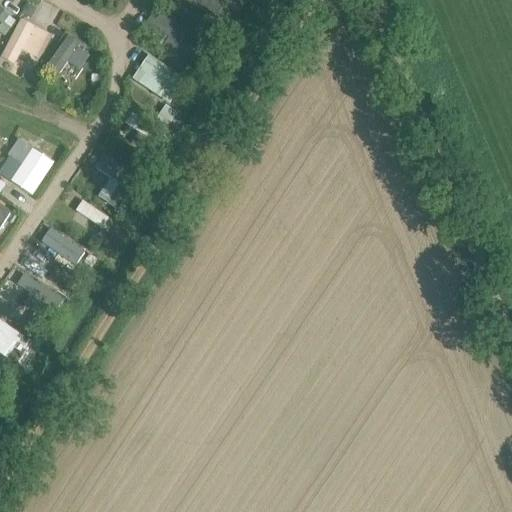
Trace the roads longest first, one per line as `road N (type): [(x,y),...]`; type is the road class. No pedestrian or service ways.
road 1 (track): [(315,0),(0,494)]
road 2 (track): [(511,332),(370,0)]
